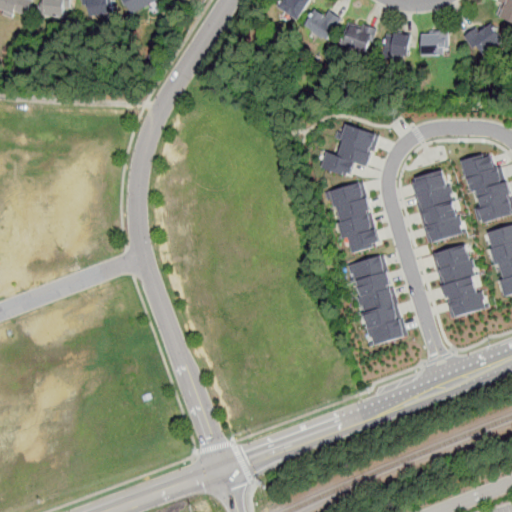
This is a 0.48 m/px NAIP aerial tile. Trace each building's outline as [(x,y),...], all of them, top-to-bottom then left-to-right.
[(0,0),(0,6),(26,18),(34,0),(0,0)] [(69,0),(43,0),(41,12),(67,17),(69,0)] [(114,0),(84,0),(84,14),(114,14),(114,0)] [(158,0),(124,0),(130,13),(158,0)] [(312,0),(283,0),(279,7),(299,20),(312,0)] [(511,22),(511,0),(499,0),(493,12),(511,22)] [(317,9),(305,24),(327,40),(344,17),(329,7),(324,15),(317,9)] [(377,28),(350,19),(342,43),(370,52),(377,28)] [(480,58),(506,41),(491,19),(465,36),(480,58)] [(422,30),(422,55),(449,55),(449,30),(422,30)] [(386,55),(411,55),(411,33),(386,33),(386,55)] [(349,125),(380,135),(371,167),(356,161),(352,175),(323,166),(329,151),(339,155),(349,125)] [(464,159),(484,223),(511,214),(511,197),(502,167),(498,167),(492,151),(464,159)] [(414,180),(432,242),(466,232),(447,169),(414,180)] [(332,190),(345,237),(350,237),(354,252),(380,244),(363,180),(332,190)] [(511,225),(489,233),(506,295),(511,293),(511,225)] [(435,253),(453,318),(489,308),(469,243),(435,253)] [(350,264),(384,254),(408,335),(373,345),(350,264)]
